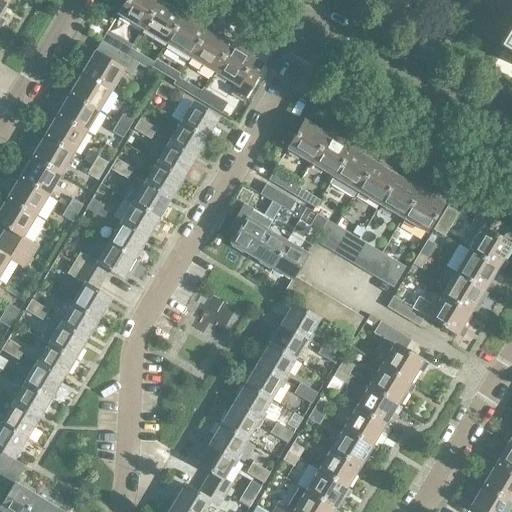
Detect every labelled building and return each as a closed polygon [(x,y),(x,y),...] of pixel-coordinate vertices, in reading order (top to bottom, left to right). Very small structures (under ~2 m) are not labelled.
[(141,29),(158,0),(125,0),(117,14),(141,29)] [(159,0),(158,0),(141,29),(165,43),(183,14),(185,11),(173,4),(171,7),(159,0)] [(196,22),(183,14),(165,43),(189,57),(207,28),(207,29),(209,26),(198,19),(196,22)] [(511,22),(499,45),(511,53),(511,22)] [(213,72),(231,43),(207,29),(207,28),(189,57),(213,72)] [(126,56),(130,48),(132,45),(107,30),(100,41),(126,56)] [(81,72),(111,90),(123,70),(131,75),(138,63),(126,56),(100,41),(95,51),(94,51),(86,65),(83,63),(79,69),(82,71),(81,72)] [(260,72),(250,66),(257,54),(245,47),(243,50),(231,43),(213,72),(237,86),(233,94),(243,100),(260,72)] [(130,48),(126,56),(138,63),(150,70),(152,67),(151,67),(154,62),(153,62),(130,48)] [(180,73),(163,62),(156,58),(153,62),(154,62),(151,67),(152,67),(174,81),(175,81),(178,77),(180,73)] [(69,93),(98,111),(111,90),(81,72),(73,86),(70,84),(66,90),(70,92),(69,93)] [(172,84),(197,99),(202,91),(200,90),(178,77),(175,81),(174,81),(172,84)] [(160,83),(154,94),(165,100),(171,89),(160,83)] [(221,113),(227,103),(227,102),(202,87),(200,90),(202,91),(197,99),(221,113)] [(56,114),(86,131),(98,111),(69,93),(61,107),(58,105),(54,111),(57,113),(56,114)] [(218,118),(192,102),(179,122),(206,138),(208,139),(215,127),(213,126),(218,118)] [(86,131),(56,114),(44,135),(73,153),(86,131)] [(117,122),(127,129),(133,120),(122,114),(117,122)] [(148,123),(140,118),(133,129),(143,135),(147,129),(145,128),(148,123)] [(310,162),(327,133),(304,120),(286,148),(310,162)] [(127,129),(117,122),(111,131),(122,138),(127,129)] [(167,143),(193,159),(198,150),(200,151),(207,140),(205,139),(206,138),(179,122),(167,143)] [(147,129),(143,135),(151,139),(157,128),(148,123),(145,128),(147,129)] [(333,176),(350,147),(327,133),(310,162),(333,176)] [(73,153),(44,135),(35,150),(32,149),(29,154),(28,154),(28,155),(31,157),(31,156),(61,173),(73,153)] [(155,163),(181,179),(182,177),(184,178),(191,167),(189,166),(193,159),(167,143),(155,163)] [(350,147),(333,176),(356,190),(373,161),(374,162),(376,159),(364,151),(362,154),(350,147)] [(19,177),(48,194),(61,173),(31,156),(31,157),(19,177)] [(92,164),(103,171),(108,162),(97,156),(92,164)] [(115,157),(109,168),(119,174),(122,169),(120,168),(123,162),(115,157)] [(356,190),(379,204),(396,175),(397,175),(399,172),(387,165),(385,168),(374,162),(373,161),(356,190)] [(122,169),(119,174),(127,179),(133,168),(123,162),(120,168),(122,169)] [(181,179),(155,163),(143,183),(170,198),(175,190),(176,191),(183,179),(181,179)] [(103,171),(92,164),(86,173),(97,180),(103,171)] [(292,194),(297,186),(298,183),(274,169),(268,179),(292,194)] [(379,204),(402,217),(419,188),(420,189),(421,186),(409,179),(408,182),(397,175),(396,175),(379,204)] [(6,198),(36,215),(48,194),(19,177),(6,198)] [(132,202),(158,218),(158,217),(160,218),(167,206),(165,205),(170,198),(143,183),(132,202)] [(259,194),(279,205),(280,206),(283,201),(282,200),(285,194),(266,183),(259,194)] [(297,186),(292,194),(315,208),(320,200),(297,186)] [(425,232),(444,200),(433,193),(431,196),(420,189),(419,188),(402,217),(425,232)] [(289,211),(295,200),(285,194),(282,200),(283,201),(280,206),(289,211)] [(92,197),(90,200),(85,208),(95,214),(98,209),(96,208),(100,202),(92,197)] [(36,215),(6,198),(0,208),(0,223),(5,227),(0,234),(0,237),(32,256),(38,245),(23,236),(36,215)] [(67,206),(78,212),(83,204),(72,198),(67,206)] [(95,214),(103,218),(106,213),(110,208),(100,202),(96,208),(98,209),(95,214)] [(120,222),(146,238),(151,230),(153,231),(160,219),(158,218),(132,202),(120,222)] [(447,205),(432,229),(444,236),(458,212),(447,205)] [(78,212),(67,206),(61,216),(72,222),(78,212)] [(472,222),(481,228),(468,251),(496,267),(497,266),(501,268),(505,260),(502,258),(510,244),(500,238),(506,227),(479,211),(472,222)] [(320,230),(326,219),(316,213),(310,224),(320,230)] [(250,255),(265,229),(245,217),(230,243),(250,255)] [(333,252),(346,231),(326,219),(320,230),(314,241),(333,252)] [(146,238),(120,222),(108,242),(134,257),(135,257),(137,258),(143,246),(142,245),(146,238)] [(265,229),(250,255),(269,266),(285,240),(265,229)] [(346,231),(333,252),(353,264),(365,243),(346,231)] [(0,273),(9,259),(24,268),(32,256),(0,237),(0,273)] [(419,251),(427,255),(434,244),(426,239),(419,251)] [(285,240),(269,266),(291,279),(293,275),(306,253),(285,240)] [(79,251),(73,263),(77,266),(78,264),(82,266),(82,267),(104,280),(109,271),(122,278),(127,270),(129,271),(136,259),(134,258),(134,257),(108,242),(96,262),(79,251)] [(372,275),(385,254),(365,243),(353,264),(372,275)] [(427,255),(419,251),(412,263),(419,268),(427,255)] [(455,272),(483,289),(484,289),(487,290),(492,283),(488,281),(496,267),(468,251),(455,272)] [(393,287),(405,266),(385,254),(372,275),(393,287)] [(83,285),(71,304),(97,319),(98,318),(100,319),(106,308),(104,307),(109,298),(97,291),(104,280),(82,267),(82,266),(78,264),(77,266),(73,263),(66,273),(83,285)] [(483,289),(455,272),(442,294),(470,312),(471,310),(474,312),(479,303),(480,304),(486,293),(482,291),(483,289)] [(291,302),(303,281),(293,275),(291,279),(281,297),(291,302)] [(303,281),(291,302),(292,303),(300,308),(313,287),(303,281)] [(300,308),(309,313),(310,314),(323,293),(313,287),(300,308)] [(310,314),(318,319),(320,320),(333,299),(323,293),(310,314)] [(470,312),(442,294),(435,306),(418,296),(412,306),(393,295),(386,307),(418,326),(425,315),(428,317),(457,334),(457,333),(461,335),(465,327),(462,325),(470,312)] [(31,299),(29,302),(25,310),(34,315),(37,310),(36,309),(39,304),(31,299)] [(333,299),(320,320),(330,326),(343,305),(333,299)] [(4,312),(14,318),(19,309),(9,303),(4,312)] [(280,324),(310,342),(314,334),(310,331),(318,319),(310,314),(309,313),(300,308),(292,303),(280,324)] [(42,320),(45,315),(48,309),(39,304),(36,309),(37,310),(34,315),(42,320)] [(71,304),(59,324),(85,339),(90,331),(92,332),(98,321),(96,320),(97,319),(71,304)] [(343,305),(330,326),(340,332),(352,311),(343,305)] [(350,338),(362,317),(352,311),(340,332),(350,338)] [(14,318),(4,312),(0,317),(0,322),(9,327),(14,318)] [(393,344),(381,365),(409,382),(417,369),(420,371),(425,362),(405,350),(411,339),(380,320),(372,332),(393,344)] [(48,343),(73,359),(74,358),(76,359),(82,347),(81,346),(85,339),(59,324),(48,343)] [(268,344),(294,359),(301,346),(305,349),(310,342),(280,324),(268,344)] [(7,338),(1,349),(10,355),(14,350),(12,349),(15,343),(7,338)] [(317,353),(327,359),(330,354),(328,352),(331,347),(324,342),(317,353)] [(10,355),(18,360),(25,349),(15,343),(12,349),(14,350),(10,355)] [(73,359),(48,343),(36,363),(61,379),(66,371),(68,372),(75,361),(73,360),(73,359)] [(294,359),(268,344),(257,363),(286,381),(290,373),(286,371),(294,359)] [(335,364),(341,353),(331,347),(328,352),(330,354),(327,359),(335,364)] [(338,367),(349,374),(354,365),(343,358),(338,367)] [(61,379),(36,363),(23,383),(50,398),(52,399),(59,387),(57,386),(61,379)] [(286,381),(257,363),(245,383),(270,399),(278,386),(282,388),(286,381)] [(368,385),(397,402),(404,390),(407,392),(412,384),(409,382),(381,365),(368,385)] [(349,374),(338,367),(332,376),(344,383),(349,374)] [(300,382),(296,388),(293,393),(303,399),(306,393),(304,392),(308,387),(300,382)] [(12,403),(38,418),(42,410),(44,411),(51,400),(49,399),(50,398),(23,383),(12,403)] [(233,403),(262,421),(266,413),(263,411),(270,399),(245,383),(233,403)] [(356,406),(384,424),(392,410),(395,412),(399,405),(396,404),(397,402),(368,385),(356,406)] [(311,403),(317,393),(308,387),(304,392),(306,393),(303,399),(311,403)] [(313,409),(324,415),(329,406),(318,400),(313,409)] [(38,418),(12,403),(0,422),(26,438),(28,439),(35,427),(33,426),(38,418)] [(221,423),(246,438),(254,426),(257,428),(262,421),(233,403),(221,423)] [(343,427),(372,444),(379,432),(383,433),(387,426),(384,424),(356,406),(343,427)] [(324,415),(313,409),(307,418),(318,424),(324,415)] [(0,450),(5,453),(14,458),(19,450),(20,451),(27,440),(25,439),(26,438),(0,422),(0,450)] [(281,432),(284,427),(276,422),(270,433),(279,438),(282,433),(281,432)] [(209,443),(238,461),(242,453),(239,451),(246,438),(221,423),(209,443)] [(279,438),(287,443),(294,432),(284,427),(281,432),(282,433),(279,438)] [(372,444),(343,427),(331,448),(359,465),(360,464),(367,452),(370,454),(375,446),(372,444)] [(288,451),(299,457),(304,448),(293,442),(288,451)] [(211,472),(205,483),(225,495),(232,483),(223,477),(230,465),(234,467),(238,461),(209,443),(197,464),(211,472)] [(495,464),(511,474),(511,445),(507,443),(499,456),(496,454),(493,460),(496,462),(495,464)] [(318,469),(347,486),(354,473),(358,475),(363,467),(360,464),(359,465),(331,448),(318,469)] [(299,457),(288,451),(282,459),(293,466),(299,457)] [(5,453),(0,461),(0,479),(2,481),(15,459),(14,458),(5,453)] [(15,459),(2,481),(11,486),(14,483),(24,465),(15,459)] [(260,466),(252,462),(246,472),(255,478),(259,473),(257,472),(260,466)] [(482,484),(511,502),(511,499),(511,474),(495,464),(487,477),(484,475),(480,481),(483,483),(482,484)] [(263,483),(266,478),(270,472),(260,466),(257,472),(259,473),(255,478),(263,483)] [(305,491),(334,508),(342,494),(345,496),(349,489),(346,487),(347,486),(318,469),(305,491)] [(250,477),(239,500),(250,505),(261,482),(250,477)] [(0,509),(4,511),(23,511),(34,495),(14,483),(11,486),(0,505),(0,509)] [(184,484),(171,505),(183,511),(202,511),(209,500),(218,506),(225,495),(205,483),(199,493),(184,484)] [(504,511),(511,502),(482,484),(474,498),(471,496),(467,502),(470,504),(469,506),(480,511),(504,511)] [(278,501),(271,511),(335,511),(337,510),(334,508),(305,491),(296,485),(285,505),(278,501)] [(34,495),(23,511),(51,511),(55,507),(48,503),(49,501),(36,493),(35,495),(34,495)] [(268,511),(270,510),(256,503),(251,511),(268,511)]
